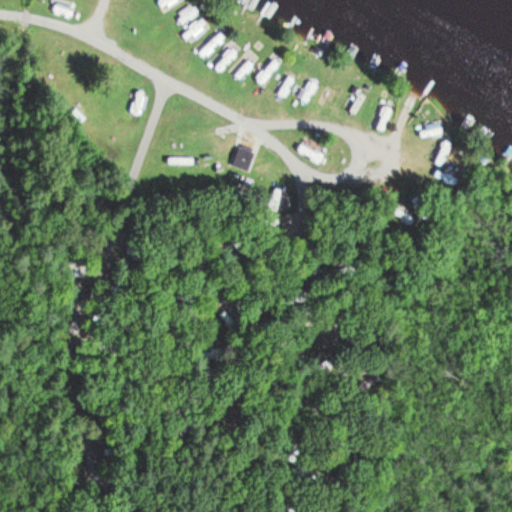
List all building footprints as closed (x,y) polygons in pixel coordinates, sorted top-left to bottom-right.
[(184,31),(188,35),(206,20),(202,16),(184,31)] [(222,37),(215,31),(202,47),(210,52),(222,37)] [(236,51),(228,45),(212,67),(220,72),(236,51)] [(253,63),(244,56),(230,73),(239,80),(253,63)] [(276,64),(269,59),(255,79),(262,84),(276,64)] [(292,78),(285,75),(277,93),(283,96),(292,78)] [(317,86),(310,80),(298,95),(305,100),(317,86)] [(329,111),(336,90),(329,88),(323,108),(329,111)] [(361,98),(352,95),(345,112),(354,116),(361,98)] [(378,106),(368,101),(359,118),(368,123),(378,106)] [(246,171),(251,149),(235,146),(230,167),(246,171)] [(404,240),(420,230),(413,217),(396,228),(404,240)]
